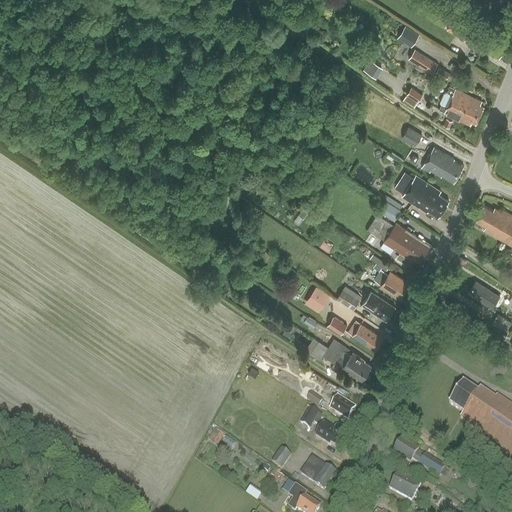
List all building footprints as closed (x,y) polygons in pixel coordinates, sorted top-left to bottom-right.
[(447,30),(465,41),(471,30),(453,19),(447,30)] [(411,46),(419,34),(405,25),(397,37),(411,46)] [(499,58),(506,47),(503,45),(505,42),(484,28),(475,43),(499,58)] [(414,49),(408,59),(431,73),(437,64),(414,49)] [(369,60),(362,70),(373,77),(380,67),(369,60)] [(435,72),(445,78),(449,73),(438,67),(435,72)] [(460,98),(463,91),(451,85),(448,92),(445,93),(441,102),(442,104),(439,110),(451,116),(455,108),(463,112),(465,108),(468,102),(460,98)] [(406,94),(417,101),(421,95),(410,87),(406,94)] [(465,108),(479,115),(483,106),(480,105),(482,100),(463,91),(460,98),(468,102),(465,108)] [(475,124),(479,115),(465,108),(463,112),(455,108),(451,116),(470,125),(472,122),(475,124)] [(452,121),(446,118),(443,125),(449,128),(452,121)] [(408,127),(402,138),(416,146),(422,135),(408,127)] [(434,147),(423,167),(431,172),(432,170),(442,176),(443,175),(455,182),(464,167),(454,161),(455,159),(434,147)] [(439,217),(449,200),(439,194),(441,191),(415,176),(402,197),(427,213),(428,211),(439,217)] [(380,197),(374,208),(395,221),(401,210),(380,197)] [(511,246),(511,215),(503,210),(501,213),(494,208),(492,211),(483,206),(474,221),(486,227),(484,231),(511,246)] [(416,271),(432,246),(396,223),(395,225),(378,214),(368,230),(410,258),(406,265),(416,271)] [(320,247),(328,253),(332,247),(324,241),(320,247)] [(384,272),(388,266),(370,254),(367,258),(374,263),(372,267),(378,271),(379,269),(381,270),(384,272)] [(387,274),(384,272),(381,270),(375,279),(381,284),(381,285),(400,298),(409,284),(389,271),(387,274)] [(490,309),(498,296),(476,281),(467,294),(490,309)] [(353,310),(359,301),(342,290),(336,299),(353,310)] [(386,320),(395,307),(371,291),(363,304),(386,320)] [(312,299),(322,305),(325,300),(315,294),(312,299)] [(507,333),(511,323),(511,322),(498,314),(492,323),(507,333)] [(317,324),(305,315),(303,318),(305,319),(303,321),(314,328),(317,324)] [(341,335),(344,329),(347,325),(333,316),(327,326),(341,335)] [(360,321),(351,334),(375,349),(383,336),(360,321)] [(328,348),(367,373),(372,366),(365,362),(366,360),(353,352),(351,354),(344,350),(346,347),(334,340),(328,348)] [(362,380),(367,373),(328,348),(319,341),(311,353),(321,360),(324,356),(335,364),(337,360),(345,365),(342,369),(355,377),(356,376),(362,380)] [(511,457),(511,405),(496,395),(495,397),(480,388),(477,392),(463,383),(449,404),(463,414),(460,418),(467,423),(465,426),(511,457)] [(323,401),(311,394),(307,400),(318,407),(323,401)] [(348,419),(355,407),(338,396),(330,407),(348,419)] [(321,427),(324,422),(327,418),(307,406),(302,415),(304,417),(300,424),(309,429),(313,422),(321,427)] [(330,441),(339,447),(345,438),(343,437),(347,431),(337,425),(335,429),(324,422),(321,427),(317,434),(329,442),(330,441)] [(218,445),(225,435),(216,429),(209,439),(218,445)] [(404,440),(396,453),(404,458),(404,460),(406,461),(408,460),(413,463),(414,460),(433,472),(431,475),(430,475),(427,480),(436,486),(439,481),(436,479),(439,475),(440,476),(445,466),(427,455),(426,455),(420,451),(421,450),(404,440)] [(292,456),(282,449),(273,463),(283,469),(292,456)] [(324,490),(336,473),(310,455),(298,472),(324,490)] [(278,474),(280,471),(276,468),(271,475),(274,477),(271,480),(279,485),(284,478),(278,474)] [(421,484),(399,472),(389,489),(412,501),(421,484)] [(298,507),(305,511),(316,511),(322,504),(306,494),(308,491),(290,479),(283,490),(295,497),(289,505),(296,510),(298,507)] [(259,500),(262,493),(250,488),(247,495),(259,500)]
